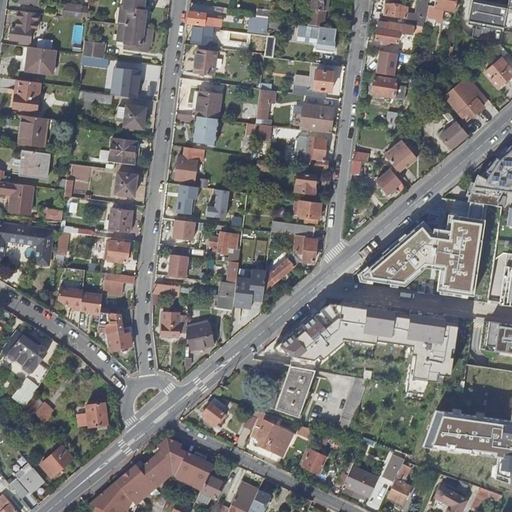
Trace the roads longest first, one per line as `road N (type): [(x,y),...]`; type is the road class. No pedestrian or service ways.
road 1 (residential): [(181,0),(143,300),(149,381)]
road 2 (residential): [(337,268),(333,237),(362,0)]
road 3 (secondary): [(337,268),(511,117)]
road 4 (residential): [(160,418),(354,511)]
road 5 (residential): [(511,311),(322,281)]
road 6 (secondary): [(182,400),(322,281)]
road 7 (tertiary): [(0,294),(89,349),(132,391)]
